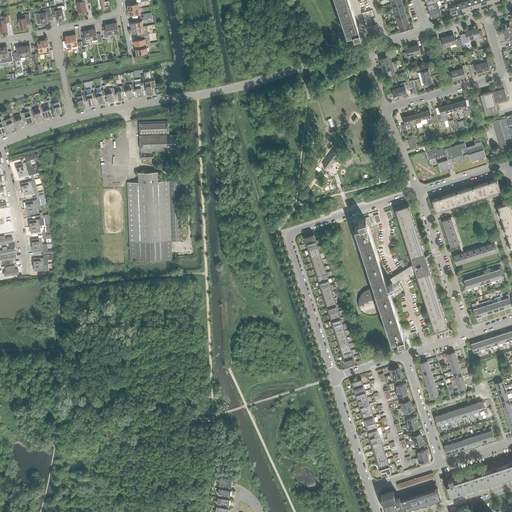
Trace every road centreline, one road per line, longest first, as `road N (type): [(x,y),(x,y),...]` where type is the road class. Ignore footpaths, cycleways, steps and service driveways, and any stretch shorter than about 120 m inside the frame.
road 1 (residential): [(333,377),(290,236),(418,191)]
road 2 (unclassified): [(71,119),(238,88),(325,60)]
road 3 (residential): [(384,109),(500,74),(486,14)]
road 4 (residential): [(464,335),(418,191)]
